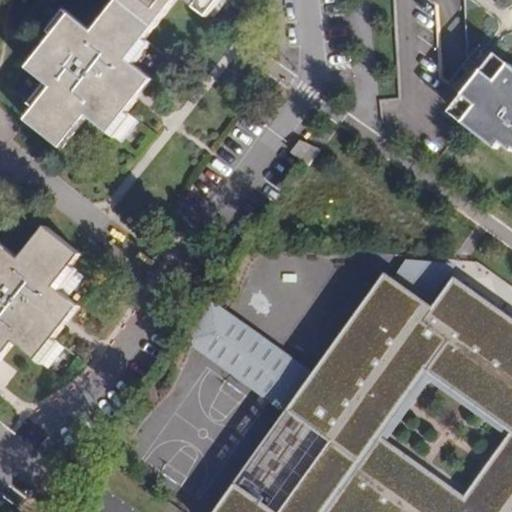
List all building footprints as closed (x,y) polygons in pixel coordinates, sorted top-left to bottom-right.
[(136,0),(91,56),(66,36),(23,89),(37,101),(47,109),(29,131),(20,141),(63,177),(90,144),(113,162),(137,133),(107,108),(115,99),(129,111),(140,97),(128,88),(183,22),(203,39),(219,19),(231,5),(224,0),(136,0)] [(231,28),(219,19),(203,39),(214,48),(231,28)] [(497,57),(486,71),(482,68),(479,73),(482,76),(469,91),(466,89),(462,94),(465,96),(454,110),(465,119),(463,122),(495,147),(500,142),(511,151),(511,149),(511,65),(509,63),(507,66),(497,57)] [(47,109),(37,101),(19,122),(29,131),(47,109)] [(312,164),(319,149),(299,139),(291,154),(312,164)] [(0,243),(0,364),(16,345),(38,364),(64,332),(35,308),(44,298),(59,311),(68,300),(56,291),(83,259),(48,230),(22,262),(0,243)] [(451,264),(412,260),(397,281),(424,301),(451,264)] [(393,278),(351,336),(346,331),(313,378),(288,411),(216,511),(377,511),(379,509),(383,511),(511,511),(511,317),(456,278),(435,308),(424,301),(397,281),(393,278)] [(187,339),(288,411),(313,378),(211,305),(187,339)] [(0,511),(32,511),(48,493),(0,452),(0,511)]
